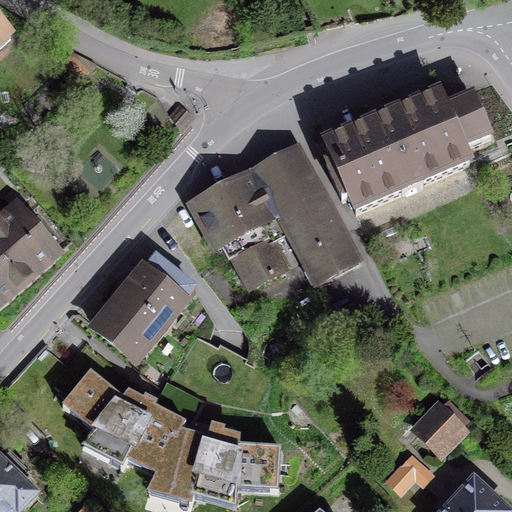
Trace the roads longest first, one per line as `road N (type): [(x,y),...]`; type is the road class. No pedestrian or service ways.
road 1 (residential): [(241,111),(0,368)]
road 2 (residential): [(503,21),(362,57),(261,95),(241,111)]
road 3 (residential): [(17,0),(103,55),(178,77),(241,111)]
